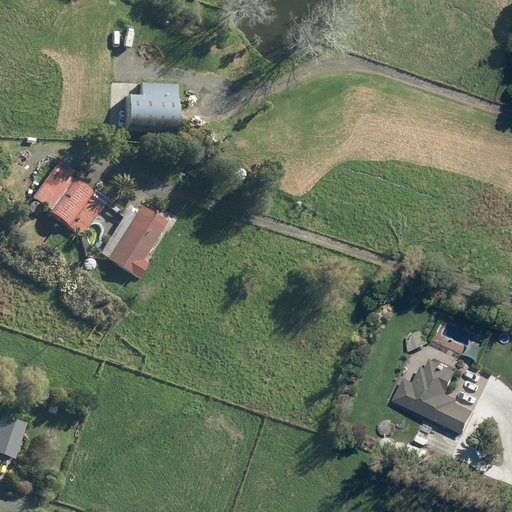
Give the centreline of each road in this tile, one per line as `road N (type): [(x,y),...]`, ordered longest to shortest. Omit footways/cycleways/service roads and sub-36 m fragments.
road 1 (unknown): [(511,300),(134,175)]
road 2 (unknown): [(511,111),(354,61),(308,70),(226,105)]
